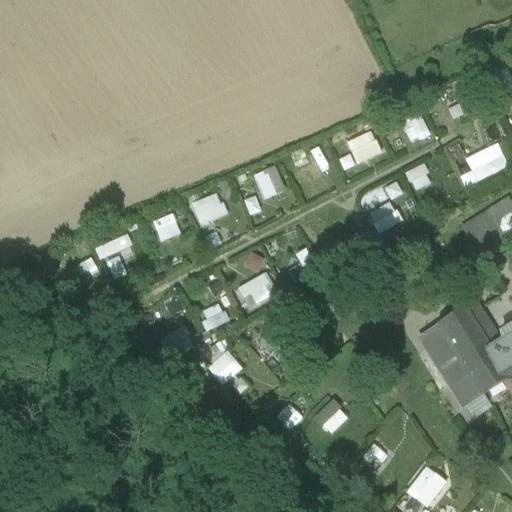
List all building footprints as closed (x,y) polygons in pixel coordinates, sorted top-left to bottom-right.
[(400,121),(409,144),(428,136),(419,114),(400,121)] [(355,164),(381,155),(373,132),(347,141),(355,164)] [(497,144),(465,160),(468,166),(457,172),(465,189),(509,167),(497,144)] [(296,159),(300,179),(321,174),(316,155),(296,159)] [(406,173),(415,192),(433,183),(424,164),(406,173)] [(262,200),(284,191),(274,167),(252,176),(262,200)] [(192,203),(199,225),(226,217),(219,194),(192,203)] [(403,195),(391,201),(402,219),(413,213),(403,195)] [(256,197),(244,200),(249,216),(260,212),(256,197)] [(511,209),(507,201),(463,229),(478,252),(511,230),(511,209)] [(379,235),(402,224),(391,203),(368,214),(379,235)] [(248,253),(240,277),(255,282),(263,258),(248,253)] [(268,274),(238,287),(247,308),(277,295),(268,274)] [(207,324),(188,337),(193,345),(229,321),(218,304),(202,316),(207,324)] [(467,311),(420,340),(462,407),(509,378),(489,347),(467,311)] [(170,362),(194,349),(182,327),(158,340),(170,362)] [(511,332),(489,347),(509,378),(511,376),(511,332)] [(207,364),(228,353),(223,343),(202,353),(207,364)] [(228,353),(208,369),(222,386),(242,369),(228,353)] [(239,395),(248,387),(237,375),(228,383),(239,395)] [(328,435),(348,422),(335,402),(315,415),(328,435)] [(373,445),(363,459),(377,470),(387,456),(373,445)] [(426,509),(447,483),(427,466),(405,493),(426,509)]
